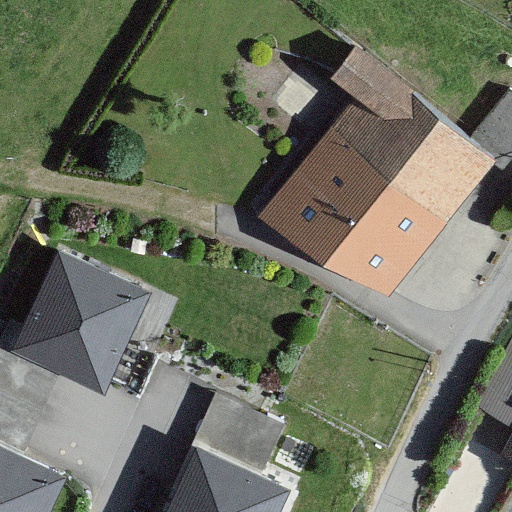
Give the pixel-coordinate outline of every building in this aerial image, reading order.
[(357,97),(260,214),(392,289),(499,161),(358,44),(331,76),(357,97)] [(511,161),(511,91),(476,134),(511,163),(511,161)] [(156,291),(60,246),(24,323),(10,317),(0,337),(0,511),(51,511),(68,477),(26,458),(68,369),(110,389),(156,291)] [(511,356),(508,355),(483,402),(511,417),(511,438),(502,458),(511,462),(511,356)] [(278,426),(217,399),(166,511),(280,511),(292,486),(258,472),(278,426)]
